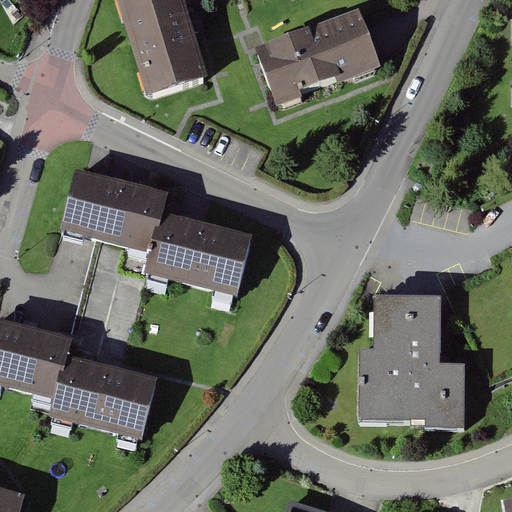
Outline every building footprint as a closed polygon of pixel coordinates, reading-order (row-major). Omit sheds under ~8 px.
[(179,0),(118,0),(150,104),(206,87),(179,0)] [(381,78),(357,14),(254,51),(277,115),(311,103),(309,97),(339,86),(341,92),(381,78)] [(165,205),(73,180),(56,240),(148,265),(160,222),(165,205)] [(250,246),(160,222),(148,265),(143,282),(233,306),(250,246)] [(438,307),(371,306),(370,359),(357,358),(357,430),(462,430),(462,372),(438,372),(438,307)] [(66,347),(0,329),(0,393),(50,406),(66,347)] [(155,388),(63,363),(46,423),(138,448),(155,388)] [(24,511),(26,505),(0,497),(0,511),(24,511)] [(511,511),(511,503),(501,505),(501,511),(511,511)]
